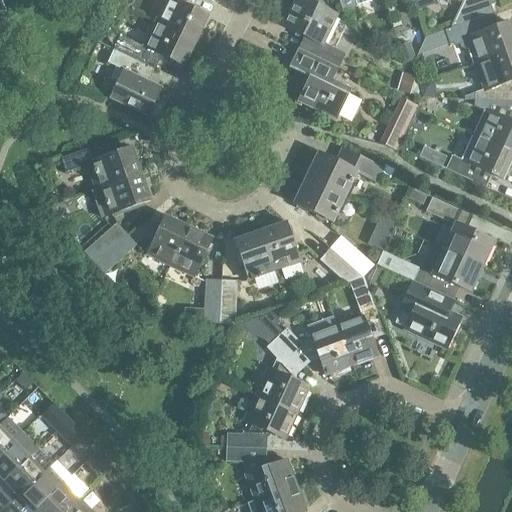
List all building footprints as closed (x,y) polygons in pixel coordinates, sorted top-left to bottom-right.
[(169,0),(158,25),(196,43),(208,18),(181,5),(182,0),(169,0)] [(305,38),(299,50),(338,69),(344,55),(322,45),(336,17),(299,0),(297,0),(290,14),(289,13),(284,23),(286,23),(284,28),(305,38)] [(379,0),(338,0),(343,12),(357,7),(379,0)] [(452,29),(481,19),(493,15),(491,7),(496,6),(493,0),(491,0),(488,1),(487,0),(464,0),(451,27),(452,29)] [(473,47),(480,65),(511,53),(511,30),(510,25),(486,33),(481,19),(452,29),(444,32),(449,46),(453,45),(453,46),(455,47),(460,45),(461,48),(464,50),(473,47)] [(114,52),(146,67),(154,71),(160,57),(183,68),(196,43),(158,25),(146,50),(120,37),(113,52),(114,52)] [(405,63),(411,66),(414,60),(410,49),(401,53),(405,63)] [(351,91),(332,82),(338,69),(299,50),(298,50),(289,69),(309,79),(298,103),(336,121),(351,91)] [(146,67),(114,52),(107,65),(123,72),(109,100),(147,118),(161,89),(141,79),(146,67)] [(475,95),(475,100),(510,102),(505,86),(511,83),(511,53),(480,65),(474,67),(482,92),(475,95)] [(401,93),(410,95),(415,78),(406,75),(401,93)] [(435,98),(433,80),(418,86),(422,98),(435,98)] [(407,128),(417,108),(401,100),(391,120),(407,128)] [(487,114),(476,138),(511,154),(511,124),(510,124),(511,119),(511,101),(510,102),(475,100),(475,108),(487,114)] [(400,141),(385,134),(380,144),(396,151),(400,141)] [(511,161),(511,154),(476,138),(465,163),(452,157),(446,171),(478,186),(484,173),(503,182),(511,161)] [(92,164),(101,190),(141,176),(132,149),(99,161),(95,147),(61,159),(66,174),(92,164)] [(424,148),(419,158),(437,166),(442,156),(424,148)] [(318,155),(306,180),(344,198),(356,174),(376,183),(382,169),(342,151),(336,163),(318,155)] [(385,166),(383,170),(381,175),(390,179),(394,170),(385,166)] [(141,176),(101,190),(92,192),(101,219),(150,202),(141,176)] [(344,198),(306,180),(294,205),(332,223),(344,198)] [(455,226),(444,251),(482,268),(494,243),(466,230),(472,217),(432,199),(426,213),(455,226)] [(147,256),(170,267),(188,229),(165,218),(147,256)] [(84,253),(94,264),(127,235),(117,224),(84,253)] [(286,224),(260,234),(274,273),(300,264),(286,224)] [(188,229),(170,267),(194,278),(212,240),(188,229)] [(274,273),(260,234),(233,243),(247,283),(274,273)] [(127,235),(94,264),(103,276),(136,247),(127,235)] [(340,238),(330,249),(363,279),(371,270),(373,267),(340,238)] [(346,285),(349,284),(363,279),(330,249),(319,262),(346,285)] [(420,269),(413,282),(453,301),(459,288),(470,293),(482,268),(444,251),(432,275),(420,269)] [(371,270),(363,279),(368,293),(377,275),(371,270)] [(361,318),(336,328),(351,367),(377,357),(364,320),(377,316),(368,293),(363,279),(349,284),(361,318)] [(203,325),(219,326),(221,282),(205,281),(203,325)] [(221,282),(219,326),(235,327),(237,283),(221,282)] [(438,347),(439,345),(445,348),(458,319),(447,314),(453,301),(413,282),(401,310),(414,315),(407,331),(417,335),(416,337),(438,347)] [(270,372),(259,397),(297,415),(309,389),(293,382),(295,377),(304,368),(302,366),(270,333),(257,319),(242,324),(247,333),(265,341),(269,346),(266,349),(276,360),(271,372),(270,372)] [(276,327),(270,333),(302,366),(312,357),(317,355),(325,377),(330,375),(332,378),(347,373),(346,369),(351,367),(336,328),(324,332),(323,328),(319,327),(310,330),(309,335),(310,337),(310,338),(298,342),(286,329),(282,333),(276,327)] [(33,384),(23,374),(16,381),(25,391),(33,384)] [(227,435),(227,449),(267,449),(267,438),(269,433),(286,440),(297,415),(259,397),(247,423),(248,423),(242,436),(227,435)] [(0,455),(22,434),(7,419),(0,425),(0,455)] [(0,479),(3,483),(28,458),(37,449),(22,434),(0,455),(0,479)] [(199,447),(208,446),(207,434),(199,435),(199,447)] [(249,475),(258,501),(296,487),(286,461),(268,468),(266,463),(267,449),(227,449),(227,463),(244,463),(249,475)] [(112,465),(98,451),(89,460),(103,474),(112,465)] [(0,511),(3,511),(43,474),(28,458),(3,483),(12,492),(0,504),(0,511)] [(17,511),(25,505),(31,511),(35,511),(58,489),(64,484),(48,469),(43,474),(3,511),(17,511)] [(66,511),(79,500),(64,484),(58,489),(35,511),(66,511)] [(305,511),(296,487),(258,501),(249,504),(252,511),(305,511)] [(90,511),(79,500),(66,511),(90,511)]
